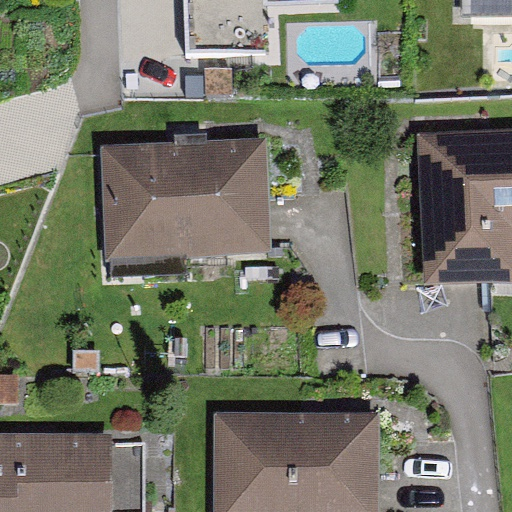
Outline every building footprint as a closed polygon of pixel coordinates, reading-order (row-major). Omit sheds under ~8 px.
[(338,0),(183,0),(186,61),(270,58),(269,14),(339,11),(338,0)] [(511,0),(457,0),(458,1),(463,1),(463,23),(511,22),(511,0)] [(511,135),(417,140),(425,295),(511,290),(511,135)] [(265,136),(115,144),(121,261),(271,253),(265,136)] [(382,511),(386,429),(222,422),(217,511),(382,511)] [(113,511),(113,444),(0,445),(0,511),(113,511)]
